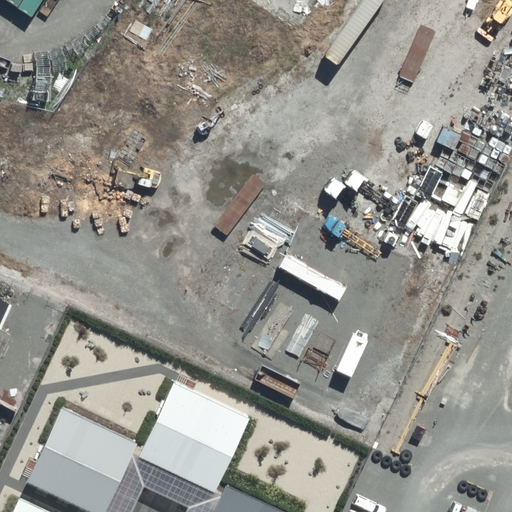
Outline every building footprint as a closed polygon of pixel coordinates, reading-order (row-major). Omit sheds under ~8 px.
[(0,356),(14,329),(0,321),(0,356)] [(249,417),(173,381),(137,457),(213,493),(249,417)] [(104,511),(137,445),(61,409),(25,484),(83,511),(104,511)] [(280,511),(227,487),(214,511),(280,511)] [(48,511),(19,498),(12,511),(48,511)]
